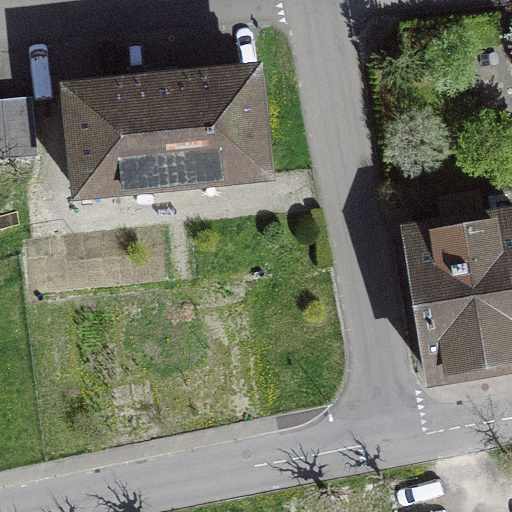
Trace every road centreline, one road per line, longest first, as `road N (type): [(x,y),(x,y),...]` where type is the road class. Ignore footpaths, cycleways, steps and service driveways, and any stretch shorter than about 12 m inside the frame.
road 1 (residential): [(328,0),(393,439)]
road 2 (unclassified): [(393,439),(24,511)]
road 3 (residential): [(0,22),(243,0)]
road 4 (unclassified): [(511,416),(393,439)]
